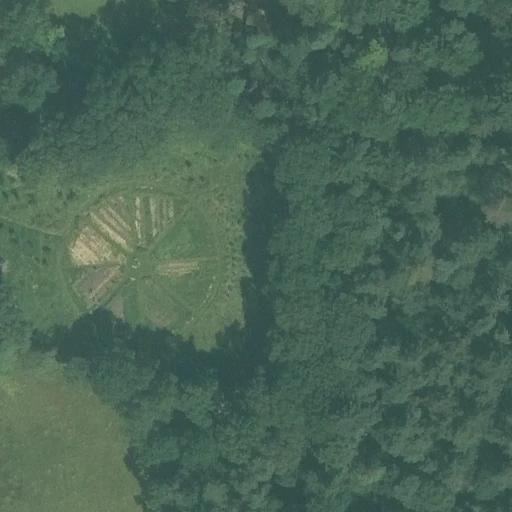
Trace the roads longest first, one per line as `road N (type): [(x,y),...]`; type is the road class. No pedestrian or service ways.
road 1 (track): [(337,115),(314,425),(320,511)]
road 2 (track): [(511,138),(383,131),(337,115)]
road 3 (track): [(375,511),(511,486)]
